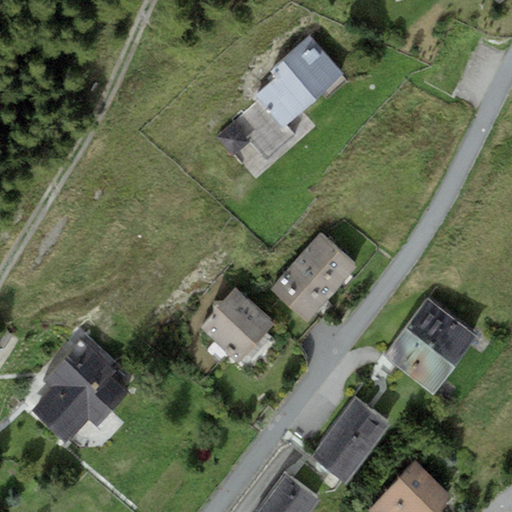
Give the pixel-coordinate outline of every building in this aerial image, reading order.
[(255,95),(282,125),(342,72),(309,35),(269,70),(276,77),(255,95)] [(234,155),(250,140),(233,121),(217,136),(234,155)] [(321,235),(272,288),(308,321),(356,267),(321,235)] [(236,288),(200,328),(238,362),(274,322),(236,288)] [(384,354),(433,392),(477,334),(429,296),(384,354)] [(96,425),(130,391),(80,343),(42,382),(52,392),(33,410),(65,441),(88,417),(96,425)] [(356,397),(312,455),(348,482),(392,424),(356,397)] [(417,460),(370,511),(371,511),(441,511),(449,494),(417,460)] [(286,475),(258,511),(311,511),(320,500),(286,475)]
